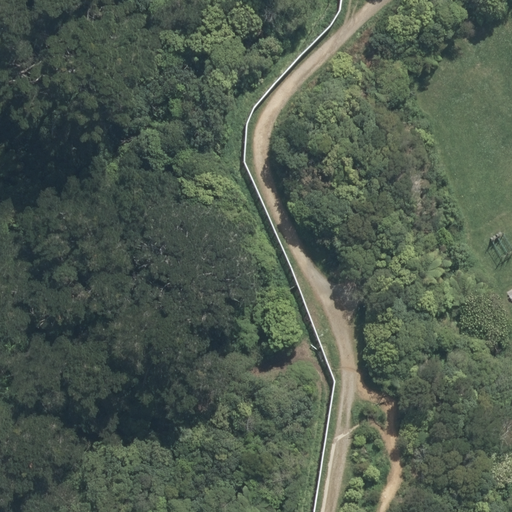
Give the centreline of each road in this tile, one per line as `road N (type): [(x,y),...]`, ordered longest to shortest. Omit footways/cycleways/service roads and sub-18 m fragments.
road 1 (track): [(0,448),(65,474),(124,481),(248,369),(290,345)]
road 2 (track): [(85,0),(0,178)]
